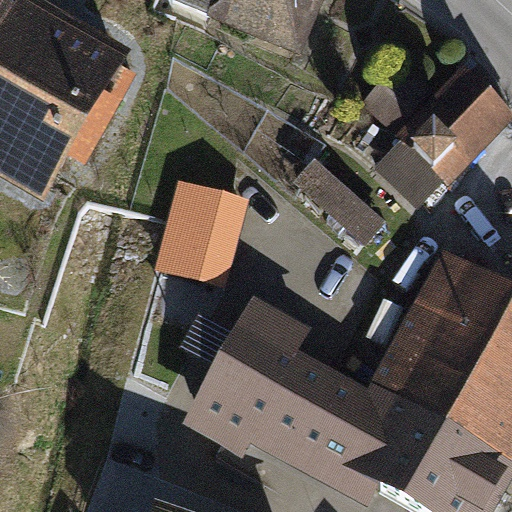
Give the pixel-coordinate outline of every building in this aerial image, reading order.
[(0,0),(0,175),(39,198),(124,58),(25,0),(0,0)] [(310,65),(332,0),(186,0),(214,10),(207,30),(310,65)] [(413,217),(511,114),(465,70),(367,174),(413,217)] [(377,233),(303,171),(281,198),(355,260),(377,233)] [(371,402),(245,337),(195,434),(345,511),(379,511),(385,501),(405,511),(503,511),(511,495),(511,299),(443,264),(371,402)]
